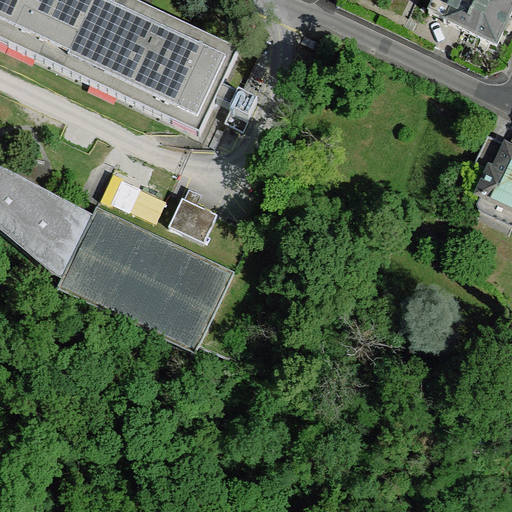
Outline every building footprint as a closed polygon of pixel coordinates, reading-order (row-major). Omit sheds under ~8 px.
[(0,0),(0,45),(200,139),(216,106),(223,92),(239,57),(118,0),(0,0)] [(511,9),(511,0),(433,0),(428,13),(496,45),(511,9)] [(237,99),(223,92),(216,106),(231,113),(230,115),(250,124),(258,106),(238,97),(237,99)] [(511,151),(510,150),(488,139),(475,167),(491,175),(481,195),(511,209),(511,151)] [(217,217),(182,202),(170,230),(205,245),(217,217)] [(97,207),(58,290),(195,355),(234,273),(97,207)]
